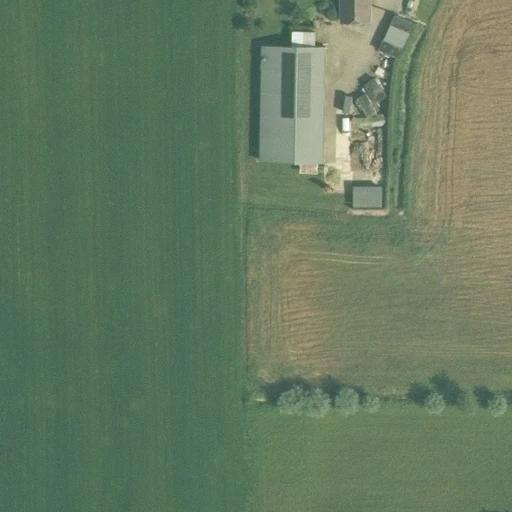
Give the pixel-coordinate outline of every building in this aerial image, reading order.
[(340,0),(341,24),(369,23),(368,0),(340,0)] [(394,16),(390,26),(410,34),(414,24),(394,16)] [(383,40),(378,50),(397,59),(402,49),(383,40)] [(330,164),(332,46),(314,46),(292,46),(262,45),(260,163),(330,164)] [(374,79),(365,85),(377,103),(386,97),(374,79)] [(365,95),(357,100),(368,119),(376,114),(365,95)] [(354,183),(354,203),(382,203),(383,183),(354,183)]
